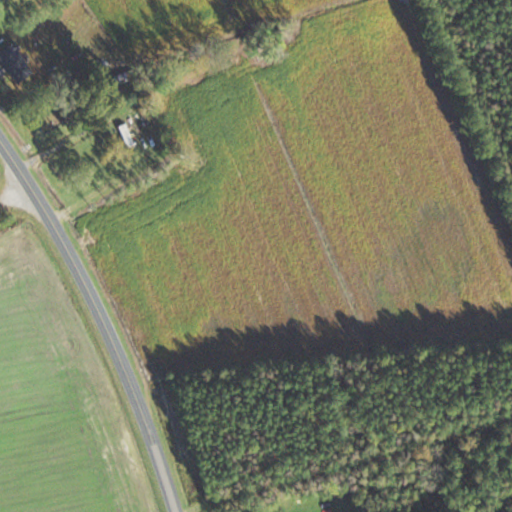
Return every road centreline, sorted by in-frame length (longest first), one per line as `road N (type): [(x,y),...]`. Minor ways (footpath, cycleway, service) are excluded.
road 1 (residential): [(178,511),(86,280),(0,136)]
road 2 (residential): [(178,511),(511,425)]
